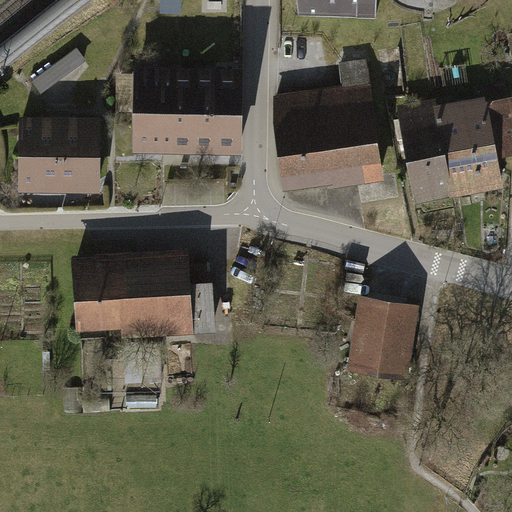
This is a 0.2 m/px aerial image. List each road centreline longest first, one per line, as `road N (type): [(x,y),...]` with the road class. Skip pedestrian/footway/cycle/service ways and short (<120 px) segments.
road 1 (residential): [(254,215),(511,284)]
road 2 (residential): [(0,220),(254,215)]
road 3 (residential): [(257,0),(254,215)]
